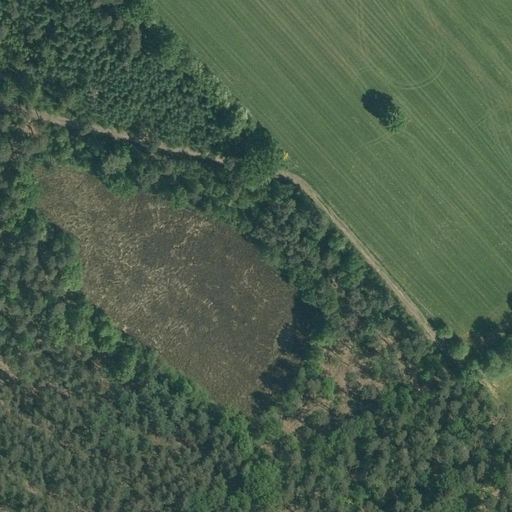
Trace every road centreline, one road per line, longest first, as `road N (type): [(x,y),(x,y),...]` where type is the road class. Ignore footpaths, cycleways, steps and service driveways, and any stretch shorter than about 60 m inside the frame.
road 1 (track): [(0,96),(65,107),(184,149),(297,175),(472,381)]
road 2 (track): [(234,511),(511,353)]
